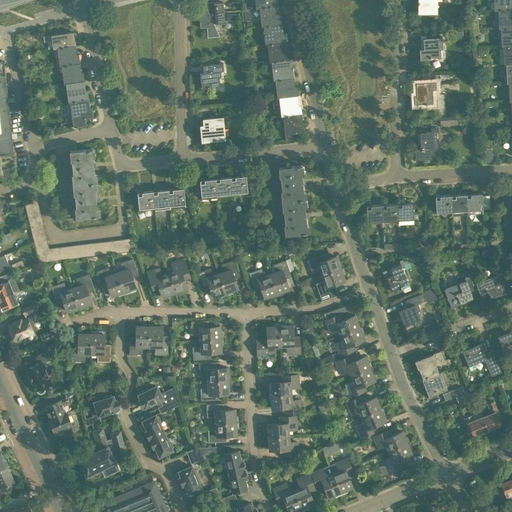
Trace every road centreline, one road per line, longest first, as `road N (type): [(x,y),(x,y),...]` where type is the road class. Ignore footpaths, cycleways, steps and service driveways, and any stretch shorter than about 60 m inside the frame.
road 1 (residential): [(122,312),(118,361),(130,378),(125,414),(148,464),(168,473),(183,511)]
road 2 (residential): [(244,312),(253,461),(269,511)]
road 3 (residential): [(393,176),(398,0)]
road 4 (residential): [(180,160),(178,0)]
road 5 (secondary): [(63,511),(0,373)]
road 6 (residential): [(323,146),(292,0)]
road 7 (residential): [(180,160),(323,146)]
road 8 (residential): [(445,474),(391,355)]
road 9 (residential): [(391,355),(511,306)]
road 10 (residential): [(244,312),(318,307),(369,289)]
road 11 (residential): [(110,127),(82,5)]
road 12 (residential): [(122,312),(244,312)]
road 13 (residential): [(32,147),(4,30)]
